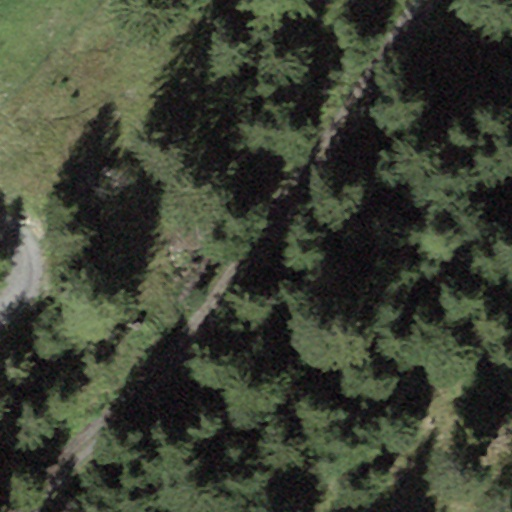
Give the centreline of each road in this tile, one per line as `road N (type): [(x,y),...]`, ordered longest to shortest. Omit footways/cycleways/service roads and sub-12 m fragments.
road 1 (track): [(74,511),(445,0)]
road 2 (track): [(0,351),(26,307),(48,233),(0,236)]
